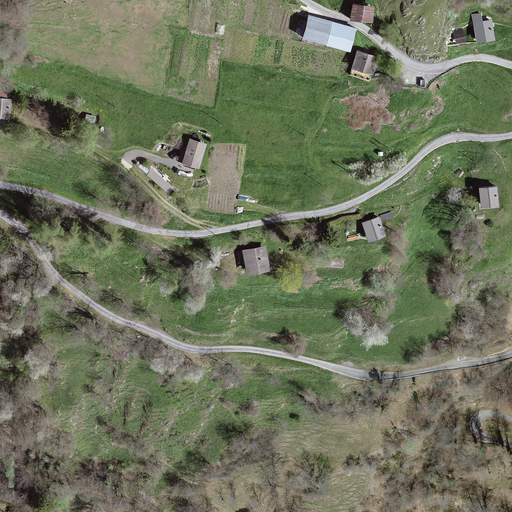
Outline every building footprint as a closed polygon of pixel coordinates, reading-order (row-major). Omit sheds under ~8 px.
[(352,6),(350,19),(372,21),(374,8),(352,6)] [(349,52),(356,31),(309,16),(303,38),(349,52)] [(491,21),(467,24),(470,44),(493,41),(491,21)] [(378,58),(356,50),(350,70),(371,77),(378,58)] [(0,99),(0,119),(9,120),(12,101),(0,99)] [(207,144),(190,139),(182,164),(199,170),(207,144)] [(493,183),(473,184),(474,204),(494,203),(493,183)] [(372,213),(354,220),(360,239),(379,232),(372,213)] [(264,244),(240,248),(245,271),(268,267),(264,244)]
